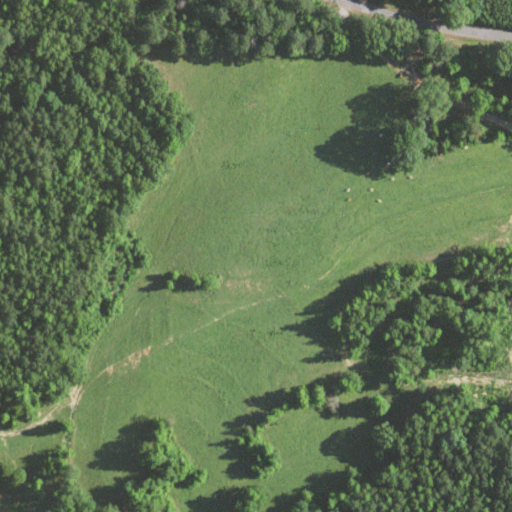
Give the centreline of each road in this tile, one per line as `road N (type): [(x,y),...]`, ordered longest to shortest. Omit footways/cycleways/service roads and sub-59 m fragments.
road 1 (residential): [(511,156),(446,114),(339,0)]
road 2 (residential): [(511,30),(363,0)]
